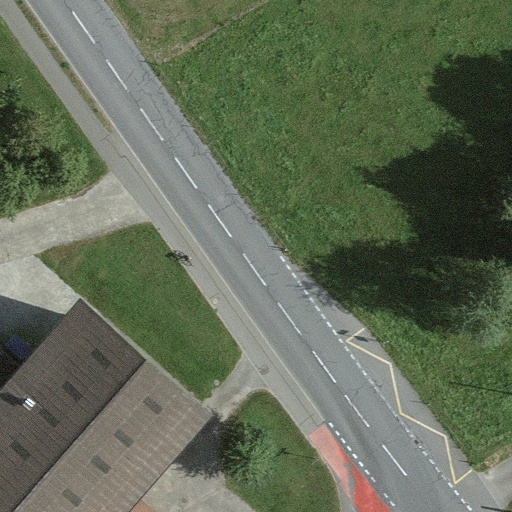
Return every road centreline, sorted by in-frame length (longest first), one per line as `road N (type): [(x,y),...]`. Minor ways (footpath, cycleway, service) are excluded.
road 1 (tertiary): [(437,511),(61,0)]
road 2 (unknown): [(135,176),(0,231)]
